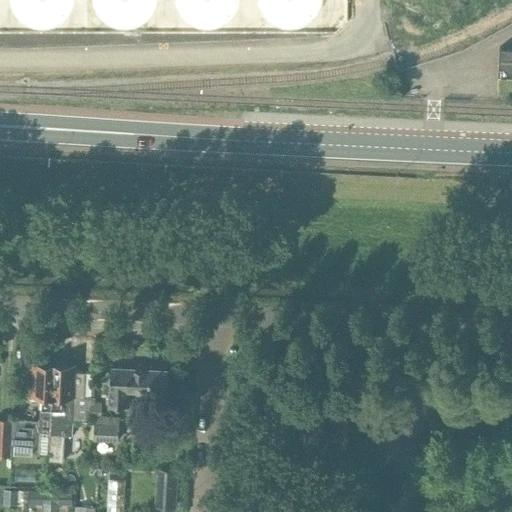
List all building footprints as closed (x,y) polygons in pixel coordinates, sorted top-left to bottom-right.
[(17,0),(18,1),(22,6),(28,9),(34,12),(41,13),(47,13),(54,12),(60,9),(65,5),(70,1),(70,0),(17,0)] [(100,0),(101,0),(106,5),(111,9),(117,11),(125,13),(131,13),(136,12),(142,9),(149,4),(153,1),(153,0),(100,0)] [(182,0),(182,1),(188,6),(193,9),(199,12),(207,14),(213,14),(217,12),(224,10),(231,5),(234,1),(235,0),(182,0)] [(265,0),(266,0),(271,5),(276,9),(282,11),(290,13),(296,13),(301,12),(307,9),(314,4),(318,1),(318,0),(265,0)] [(511,47),(500,48),(499,74),(511,74),(511,47)] [(54,363),(33,362),(31,394),(42,394),(41,419),(13,418),(12,445),(38,446),(38,453),(48,453),(48,446),(49,446),(54,363)] [(61,433),(62,395),(73,396),(75,364),(54,363),(49,446),(64,447),(64,433),(61,433)] [(110,365),(109,405),(123,405),(124,389),(167,391),(168,368),(110,365)] [(90,418),(91,397),(72,396),(71,417),(90,418)] [(93,438),(118,439),(119,417),(105,416),(104,423),(94,423),(93,438)] [(0,417),(0,453),(9,453),(11,418),(0,417)]
